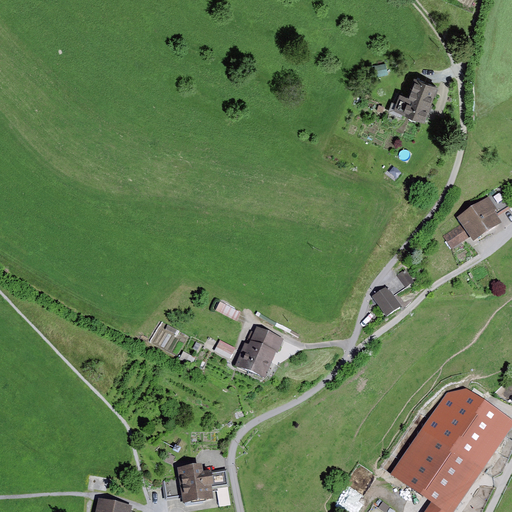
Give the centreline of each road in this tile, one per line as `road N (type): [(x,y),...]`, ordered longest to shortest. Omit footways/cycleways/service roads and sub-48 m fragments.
road 1 (residential): [(240,511),(231,460),(238,436),(310,394),(353,354),(368,295),(448,188),(465,133),(463,66),(481,0)]
road 2 (track): [(511,234),(353,354)]
